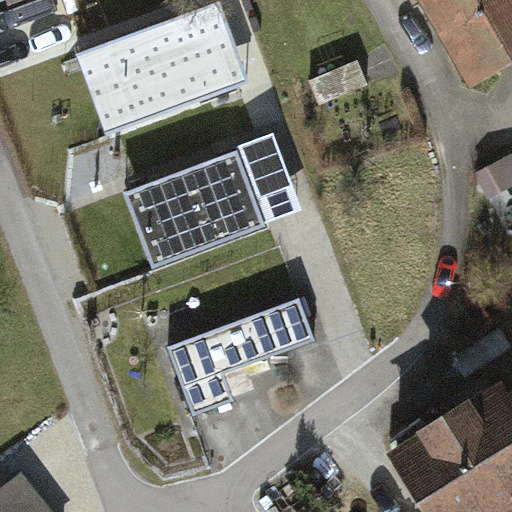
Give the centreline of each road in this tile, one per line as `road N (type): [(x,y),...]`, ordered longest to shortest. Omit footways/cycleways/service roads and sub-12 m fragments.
road 1 (track): [(103,449),(0,172)]
road 2 (residential): [(199,511),(413,345)]
